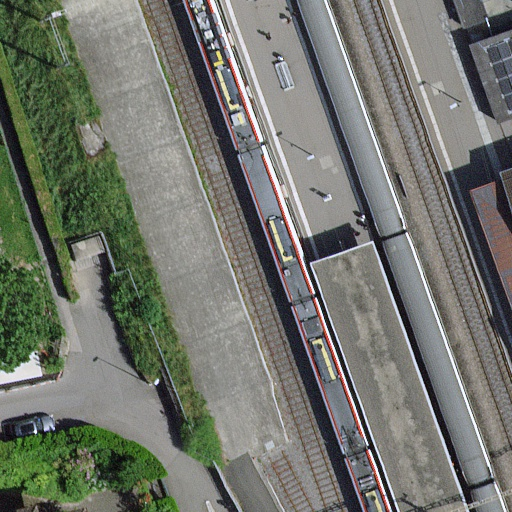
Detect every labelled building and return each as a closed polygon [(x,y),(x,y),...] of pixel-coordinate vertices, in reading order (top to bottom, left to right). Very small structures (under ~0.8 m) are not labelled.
[(511,0),(461,0),(468,20),(511,5),(511,0)] [(511,28),(471,43),(500,123),(511,118),(511,28)] [(511,193),(507,180),(475,191),(511,296),(511,193)] [(475,511),(379,241),(317,262),(406,511),(475,511)] [(0,511),(90,511),(86,492),(0,511)]
